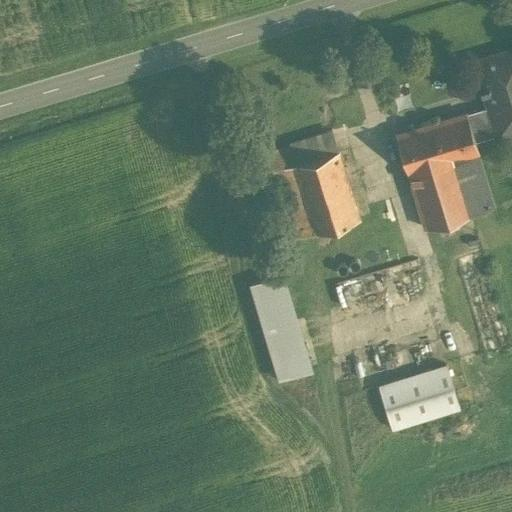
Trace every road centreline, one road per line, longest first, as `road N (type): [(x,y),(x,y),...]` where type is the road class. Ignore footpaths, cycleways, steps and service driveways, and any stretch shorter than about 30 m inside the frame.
road 1 (tertiary): [(0,106),(355,0)]
road 2 (unknown): [(385,0),(423,215),(358,233)]
